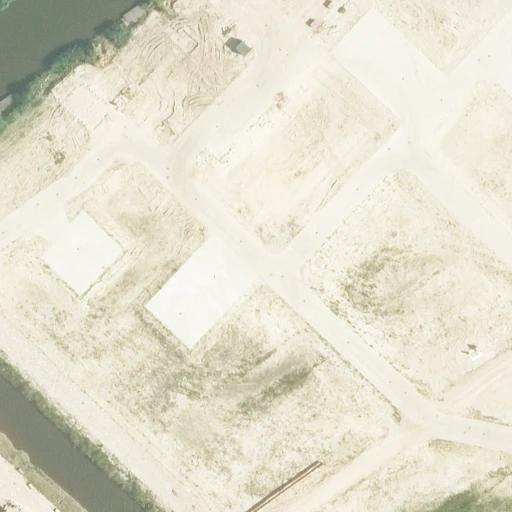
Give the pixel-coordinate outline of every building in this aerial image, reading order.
[(218,18),(203,4),(199,0),(185,0),(178,8),(192,22),(182,32),(194,43),(209,28),(218,18)] [(418,0),(425,6),(405,27),(436,56),(458,33),(438,14),(446,5),(440,0),(418,0)] [(463,0),(476,13),(488,0),(463,0)] [(148,27),(116,61),(138,82),(155,63),(166,74),(194,45),(182,33),(179,36),(169,47),(150,29),(148,27)] [(171,86),(158,101),(181,123),(196,107),(197,108),(198,107),(198,106),(198,105),(203,100),(204,100),(204,99),(205,100),(206,99),(205,98),(220,82),(196,60),(175,83),(174,82),(170,85),(171,86)] [(261,132),(226,169),(269,210),(285,192),(292,199),(311,179),(306,175),(321,160),(325,164),(327,162),(322,157),(337,142),(342,147),(360,127),(353,120),(369,103),(326,62),(291,99),(296,103),(265,136),(261,132)] [(489,82),(478,94),(484,100),(495,88),(489,82)] [(15,118),(4,130),(24,149),(34,139),(53,156),(73,135),(58,121),(61,117),(48,105),(44,109),(41,105),(22,125),(15,118)] [(463,109),(432,142),(450,159),(481,126),(463,109)] [(481,126),(450,159),(466,175),(494,146),(478,131),(482,127),(481,126)] [(0,193),(1,195),(22,173),(8,160),(17,150),(0,133),(0,193)] [(494,146),(466,175),(483,191),(511,159),(511,158),(510,160),(494,146)] [(511,159),(483,191),(500,206),(511,193),(511,159)] [(100,197),(98,198),(100,200),(128,226),(127,226),(129,227),(137,235),(151,221),(142,213),(149,205),(150,205),(151,204),(149,202),(149,203),(140,194),(139,192),(138,192),(133,187),(131,185),(122,177),(122,176),(120,175),(119,176),(119,177),(113,183),(110,181),(99,192),(102,195),(100,197)] [(511,193),(500,206),(511,217),(511,193)] [(142,232),(121,254),(132,265),(135,262),(154,280),(189,243),(182,237),(184,235),(170,222),(152,241),(142,232)] [(23,264),(0,280),(0,284),(6,293),(5,294),(6,296),(7,295),(13,303),(12,304),(13,306),(14,305),(23,317),(31,310),(39,321),(61,306),(52,294),(47,297),(23,264)] [(256,296),(222,332),(240,349),(274,313),(256,296)] [(72,305),(61,317),(67,322),(78,311),(72,305)] [(274,313),(240,349),(241,350),(247,343),(264,359),(292,329),(274,313)] [(82,314),(51,347),(69,365),(100,332),(82,314)] [(292,329),(264,359),(281,375),(309,346),(292,329)] [(100,332),(69,365),(88,382),(119,349),(100,332)] [(202,337),(193,346),(200,353),(209,344),(202,337)] [(309,346),(281,375),(299,392),(327,362),(309,346)] [(123,353),(112,364),(118,370),(129,359),(123,353)] [(129,359),(118,370),(124,376),(135,364),(129,359)] [(327,362),(299,392),(316,408),(344,379),(327,362)] [(139,368),(108,401),(126,418),(157,385),(139,368)] [(238,371),(230,381),(237,388),(246,378),(238,371)] [(246,378),(237,388),(244,394),(253,385),(246,378)] [(344,379),(316,408),(333,424),(326,431),(327,432),(362,395),(344,379)] [(157,385),(126,418),(145,436),(176,403),(157,385)] [(362,395),(327,432),(345,449),(380,413),(362,395)] [(273,404),(265,414),(272,421),(281,411),(273,404)] [(180,407),(169,418),(175,424),(186,412),(180,407)] [(281,411),(272,421),(279,427),(288,418),(281,411)] [(186,412),(175,424),(181,430),(192,418),(186,412)] [(196,422),(165,455),(183,472),(214,439),(196,422)] [(298,428),(289,437),(297,444),(305,435),(298,428)] [(214,439),(183,472),(202,489),(233,457),(214,439)] [(246,481),(221,507),(225,511),(254,511),(274,492),(258,476),(261,472),(249,460),(237,472),(246,481)] [(237,460),(226,472),(232,478),(243,466),(237,460)] [(325,461),(316,471),(324,478),(332,468),(325,461)]
